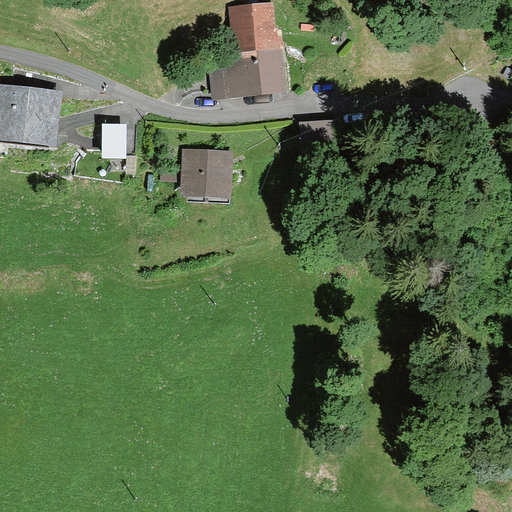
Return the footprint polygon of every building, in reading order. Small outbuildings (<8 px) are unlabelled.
[(271,6),(227,9),(231,58),(283,54),(282,41),(274,41),(271,6)] [(207,60),(210,104),(286,98),(283,54),(231,58),(207,60)] [(61,94),(0,87),(0,157),(6,158),(7,148),(55,153),(61,94)] [(333,123),(297,126),(301,171),(337,168),(333,123)] [(232,154),(181,152),(179,201),(185,202),(185,206),(229,208),(232,154)]
